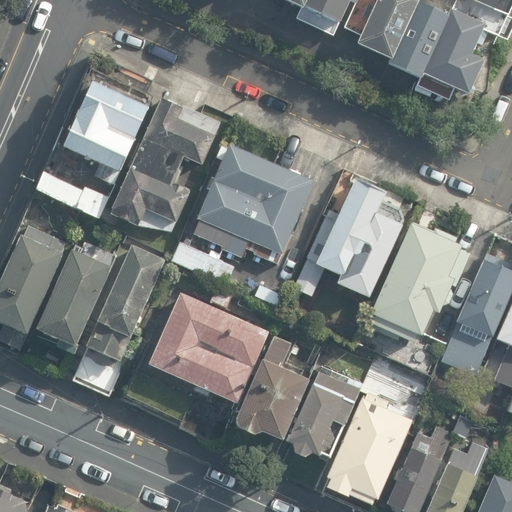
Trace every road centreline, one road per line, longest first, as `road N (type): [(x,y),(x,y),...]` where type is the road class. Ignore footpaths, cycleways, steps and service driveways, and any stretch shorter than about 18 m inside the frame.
road 1 (motorway): [(188,0),(212,511)]
road 2 (residential): [(87,0),(446,158),(491,163),(511,138)]
road 3 (tertiary): [(0,404),(244,511)]
road 4 (secondary): [(0,143),(62,0)]
